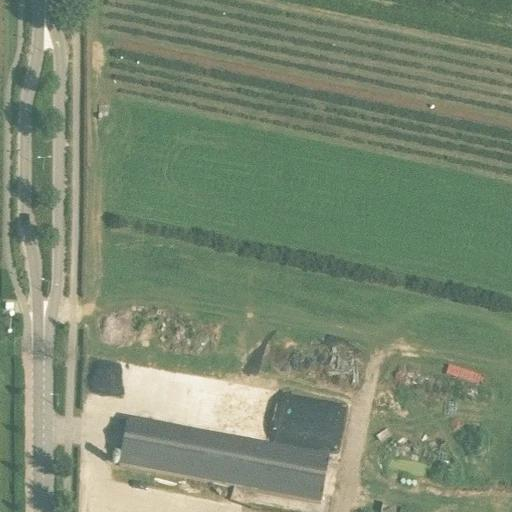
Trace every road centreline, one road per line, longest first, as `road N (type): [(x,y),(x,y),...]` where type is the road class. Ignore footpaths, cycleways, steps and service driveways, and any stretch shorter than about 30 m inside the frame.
road 1 (tertiary): [(45,18),(24,104),(23,212),(44,320)]
road 2 (tertiary): [(44,320),(57,279),(58,51),(45,18)]
road 3 (tertiary): [(44,320),(41,511)]
